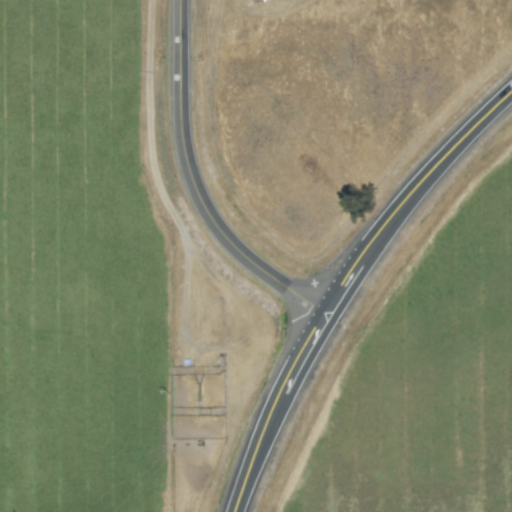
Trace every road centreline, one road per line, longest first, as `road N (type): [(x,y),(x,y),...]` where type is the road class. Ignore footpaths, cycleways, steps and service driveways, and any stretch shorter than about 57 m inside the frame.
road 1 (primary): [(249,511),(302,379),(375,262),(511,108)]
road 2 (residential): [(181,0),(188,138),(213,211),(260,268),(335,324)]
